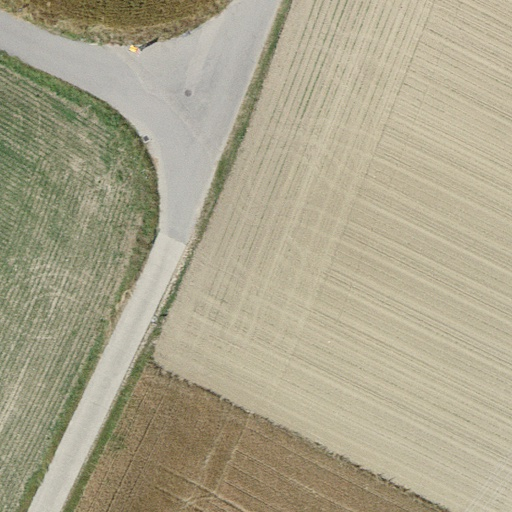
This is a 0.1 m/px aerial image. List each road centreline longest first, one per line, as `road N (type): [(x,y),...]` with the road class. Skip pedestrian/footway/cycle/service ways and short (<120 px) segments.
road 1 (unclassified): [(0,27),(207,118),(173,247),(48,511)]
road 2 (track): [(207,118),(262,0)]
